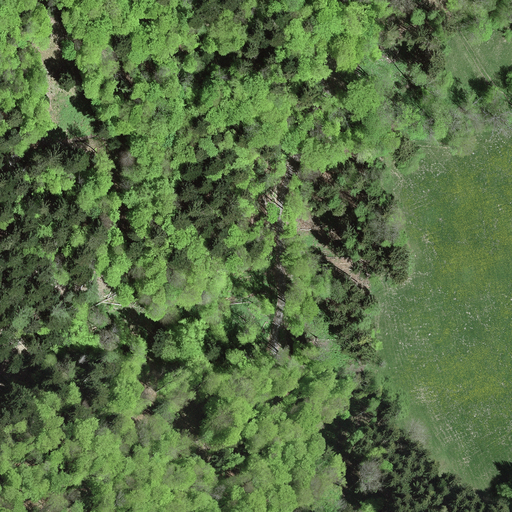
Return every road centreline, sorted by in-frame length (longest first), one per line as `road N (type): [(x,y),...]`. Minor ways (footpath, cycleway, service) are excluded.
road 1 (track): [(274,511),(281,192),(348,0)]
road 2 (track): [(202,511),(193,437),(133,310),(131,246),(112,154)]
road 3 (track): [(446,0),(479,67),(506,101),(511,98)]
